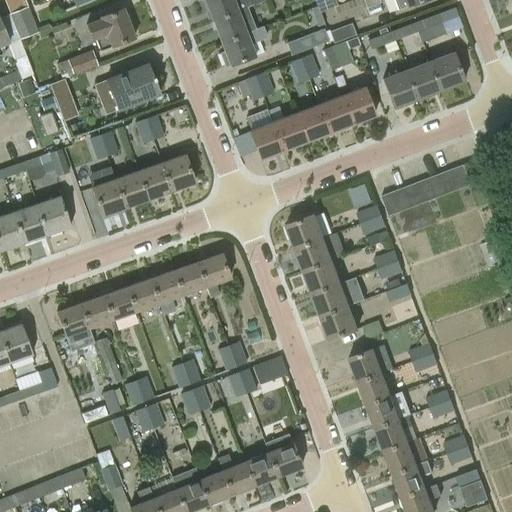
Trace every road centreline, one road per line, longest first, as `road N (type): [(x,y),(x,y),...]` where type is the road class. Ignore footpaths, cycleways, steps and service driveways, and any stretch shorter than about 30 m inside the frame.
road 1 (residential): [(348,493),(241,208)]
road 2 (residential): [(241,208),(511,108)]
road 3 (residential): [(0,294),(241,208)]
road 4 (residential): [(241,208),(160,0)]
